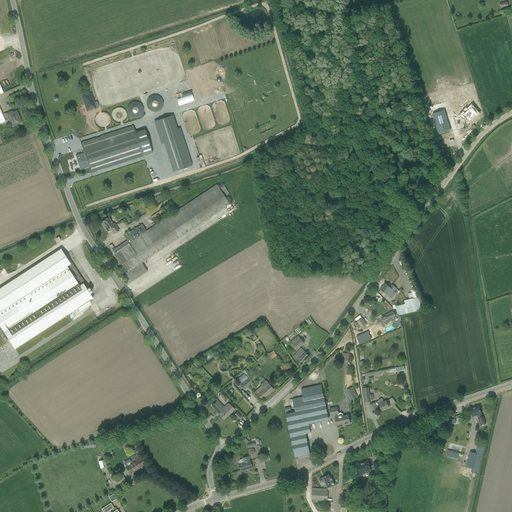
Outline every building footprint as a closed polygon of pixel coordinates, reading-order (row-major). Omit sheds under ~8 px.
[(87,111),(96,108),(91,94),(83,97),(87,111)] [(148,95),(148,111),(163,111),(163,96),(148,95)] [(140,100),(126,105),(131,119),(145,115),(140,100)] [(460,117),(467,124),(476,115),(470,108),(466,111),(464,109),(460,112),(462,115),(460,117)] [(433,114),(439,134),(451,130),(444,110),(433,114)] [(16,111),(13,113),(11,114),(10,112),(7,114),(8,116),(4,118),(5,121),(8,120),(12,127),(17,124),(21,122),(16,111)] [(156,121),(164,143),(180,138),(173,115),(156,121)] [(88,167),(90,173),(143,156),(133,126),(81,144),(84,153),(76,156),(78,161),(79,164),(80,170),(88,167)] [(131,282),(147,271),(142,263),(172,242),(230,204),(226,198),(230,195),(222,183),(218,186),(217,185),(146,231),(142,224),(124,236),(127,241),(115,249),(112,244),(109,246),(127,272),(126,273),(131,282)] [(152,219),(162,212),(161,210),(151,217),(152,219)] [(108,232),(111,229),(114,234),(119,231),(114,224),(113,225),(108,217),(101,222),(104,226),(106,229),(108,232)] [(45,329),(88,301),(93,298),(86,288),(88,287),(71,262),(70,263),(61,249),(57,252),(0,288),(0,326),(14,349),(45,329)] [(392,285),(390,288),(385,284),(381,289),(392,299),(396,293),(394,291),(397,288),(392,285)] [(115,306),(122,303),(116,290),(110,293),(115,306)] [(397,313),(399,315),(416,311),(416,310),(422,309),(419,297),(405,300),(406,304),(396,306),(397,313)] [(399,315),(397,313),(395,314),(393,311),(381,317),(383,321),(385,324),(398,318),(401,317),(399,315)] [(361,328),(363,327),(366,325),(366,324),(362,318),(357,322),(361,327),(361,328)] [(356,338),(359,345),(371,340),(368,333),(356,338)] [(304,343),(300,338),(293,345),(297,349),(304,343)] [(269,354),(272,359),(277,355),(274,350),(269,354)] [(310,357),(302,350),(301,351),(300,351),(296,355),(296,356),(298,358),(296,361),(301,366),(310,357)] [(288,369),(284,364),(280,368),(284,373),(288,369)] [(240,384),(248,378),(244,374),(236,380),(240,384)] [(252,383),(249,379),(248,378),(240,385),(244,390),(252,383)] [(256,393),(262,400),(273,390),(269,384),(263,389),(262,387),(256,393)] [(293,399),(296,412),(291,413),(286,414),(295,458),(310,454),(306,434),(311,433),(308,422),(322,419),(322,420),(327,419),(328,418),(321,385),(301,389),(303,397),(293,399)] [(347,390),(352,400),(358,397),(354,387),(347,390)] [(378,400),(378,401),(369,405),(372,411),(377,409),(378,409),(381,408),(382,411),(389,407),(386,401),(384,402),(383,399),(381,399),(378,400)] [(224,407),(218,400),(211,406),(217,412),(218,412),(220,414),(219,415),(223,420),(234,410),(228,403),(224,407)] [(482,414),(479,406),(470,409),(473,417),(478,416),(479,418),(478,419),(480,426),(486,424),(483,417),(482,417),(481,414),(482,414)] [(338,407),(329,409),(331,416),(335,415),(337,425),(345,424),(345,425),(350,424),(350,422),(350,421),(348,415),(344,416),(343,414),(341,412),(339,413),(338,407)] [(478,470),(484,447),(478,445),(476,453),(470,452),(466,467),(474,469),(473,469),(478,470)] [(447,457),(458,460),(459,457),(463,458),(464,454),(449,450),(447,457)] [(130,474),(145,465),(144,463),(140,457),(139,455),(130,460),(131,463),(125,467),(130,474)] [(243,458),(243,459),(240,459),(238,462),(239,464),(241,471),(252,468),(250,461),(249,461),(248,457),(243,458)] [(105,459),(101,460),(98,461),(101,468),(107,466),(105,459)] [(381,472),(378,462),(373,464),(374,465),(370,466),(368,461),(357,465),(360,473),(375,468),(376,474),(381,472)] [(114,478),(118,484),(126,480),(122,473),(114,478)] [(330,478),(329,475),(323,477),(319,479),(321,483),(324,481),(325,484),(326,484),(327,488),(334,485),(331,478),(330,478)] [(106,511),(114,507),(111,503),(102,509),(104,511),(106,511)]
